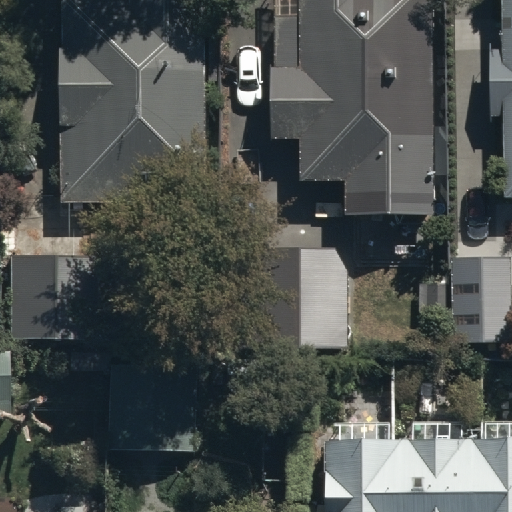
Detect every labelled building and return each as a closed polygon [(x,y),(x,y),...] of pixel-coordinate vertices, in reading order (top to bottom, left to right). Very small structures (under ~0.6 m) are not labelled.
[(62,0),(60,197),(205,198),(207,0),(62,0)] [(431,208),(433,0),(295,0),(295,10),(274,10),(273,61),(268,61),(267,133),(298,134),(297,176),(344,177),(343,207),(431,208)] [(511,192),(511,0),(502,0),(503,45),(489,45),(490,111),(500,111),(501,192),(511,192)] [(9,251),(8,342),(131,343),(132,252),(9,251)] [(511,256),(452,258),(454,343),(511,341),(511,256)] [(232,261),(231,360),(341,361),(342,261),(232,261)] [(10,350),(0,350),(0,417),(11,418),(10,350)] [(203,447),(205,368),(111,365),(109,444),(203,447)] [(320,511),(511,511),(511,428),(320,432),(320,511)]
